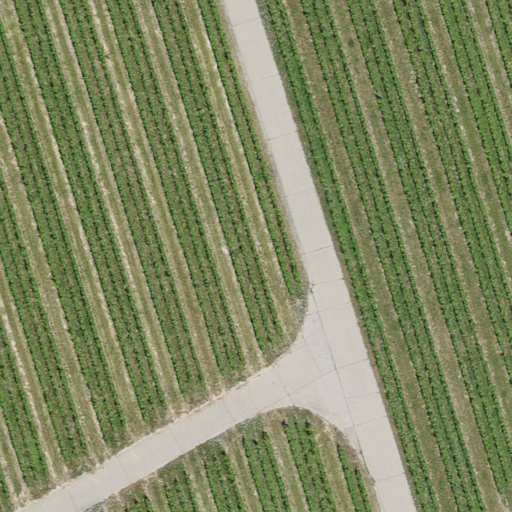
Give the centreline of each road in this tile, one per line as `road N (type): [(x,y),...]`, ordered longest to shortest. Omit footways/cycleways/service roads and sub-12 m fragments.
road 1 (track): [(348,346),(239,0)]
road 2 (track): [(348,346),(57,511)]
road 3 (track): [(400,511),(348,346)]
